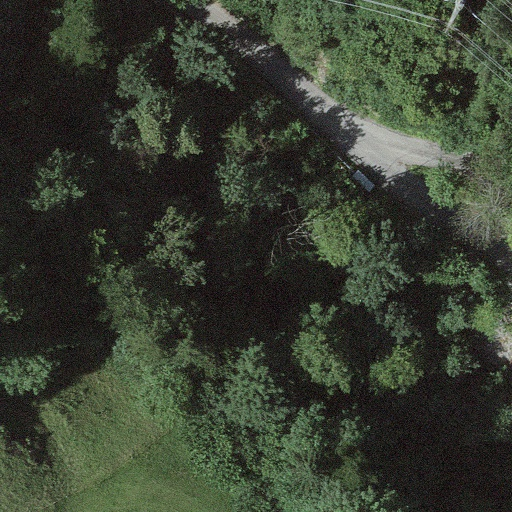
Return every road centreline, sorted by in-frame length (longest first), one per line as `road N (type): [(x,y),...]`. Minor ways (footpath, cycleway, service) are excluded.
road 1 (unclassified): [(181,0),(361,149)]
road 2 (unclassified): [(361,149),(398,184),(511,256)]
road 3 (unclassified): [(361,149),(392,144),(511,184)]
